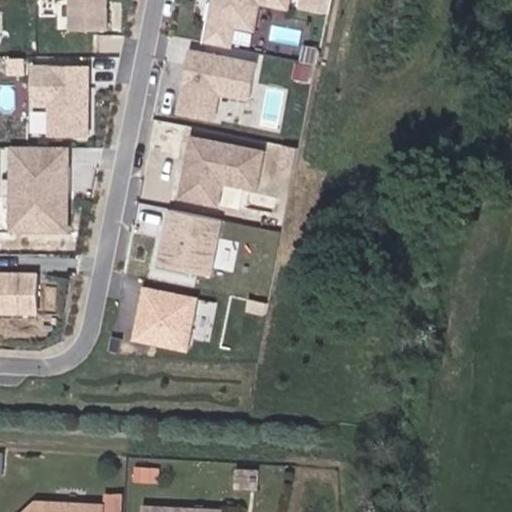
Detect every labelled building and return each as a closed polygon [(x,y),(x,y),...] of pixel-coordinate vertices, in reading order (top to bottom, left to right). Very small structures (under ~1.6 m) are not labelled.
[(69,0),(70,28),(109,29),(109,0),(69,0)] [(209,0),(202,40),(232,46),(235,27),(258,31),(262,5),(291,10),(292,0),(209,0)] [(301,0),(301,7),(335,12),(337,0),(301,0)] [(189,46),(176,109),(215,117),(221,89),(250,95),(257,60),(189,46)] [(49,102),(49,135),(91,136),(91,63),(31,63),(31,102),(49,102)] [(270,149),(191,136),(181,195),(239,205),(241,191),(262,195),(270,149)] [(70,143),(9,143),(9,229),(70,230),(70,143)] [(147,205),(143,230),(161,233),(165,208),(147,205)] [(225,218),(168,207),(157,263),(214,274),(225,218)] [(32,268),(0,268),(0,315),(32,316),(32,268)] [(199,294),(142,283),(131,339),(188,350),(199,294)] [(114,511),(115,497),(45,495),(27,511),(114,511)] [(234,511),(235,498),(155,496),(154,511),(234,511)]
